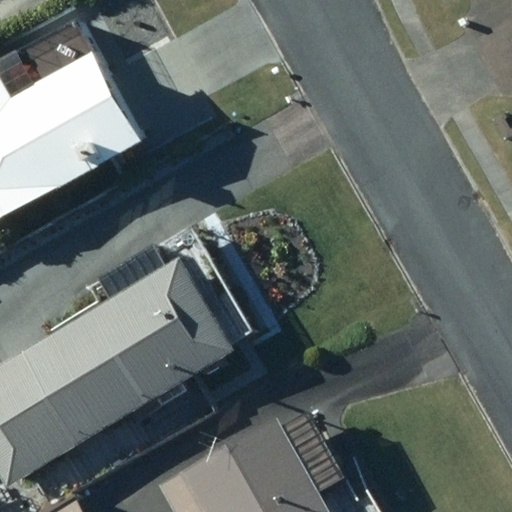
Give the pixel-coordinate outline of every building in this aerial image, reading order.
[(0,234),(79,197),(0,28),(0,234)] [(198,265),(80,331),(133,425),(250,358),(198,265)] [(80,331),(0,376),(0,467),(14,492),(133,425),(80,331)] [(318,411),(173,493),(183,511),(342,511),(336,500),(361,486),(318,411)] [(90,511),(83,500),(62,511),(90,511)]
